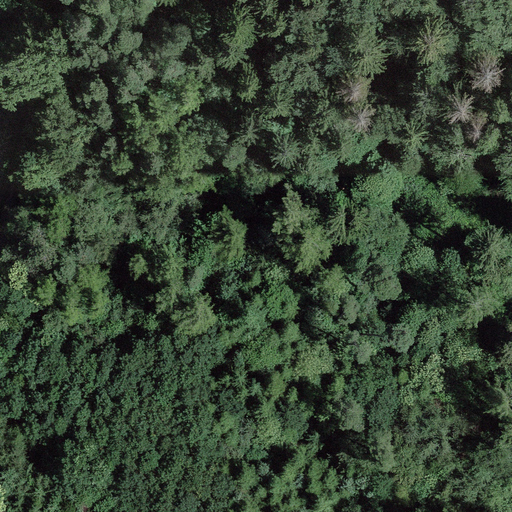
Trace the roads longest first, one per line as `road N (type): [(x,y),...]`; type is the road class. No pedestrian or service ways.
road 1 (track): [(238,0),(394,309),(403,346),(362,323),(164,0)]
road 2 (track): [(0,277),(68,0)]
